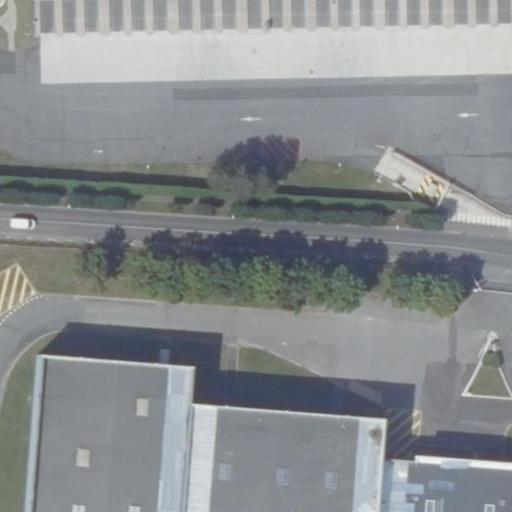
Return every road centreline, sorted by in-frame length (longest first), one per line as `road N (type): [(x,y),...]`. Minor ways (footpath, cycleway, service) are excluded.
road 1 (unclassified): [(511,257),(0,220)]
road 2 (unknown): [(77,295),(448,345)]
road 3 (unknown): [(388,138),(383,158),(511,230)]
road 4 (unknown): [(0,374),(4,340),(28,311),(77,295)]
